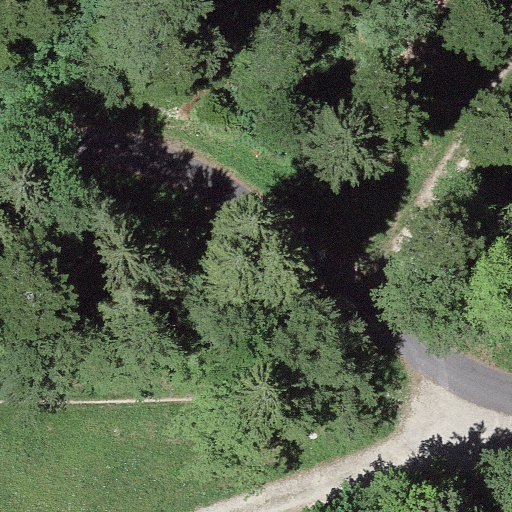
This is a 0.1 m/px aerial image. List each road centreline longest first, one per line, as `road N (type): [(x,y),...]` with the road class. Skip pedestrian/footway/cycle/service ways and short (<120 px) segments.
road 1 (track): [(511,404),(390,332),(332,277),(192,185),(87,154),(0,160)]
road 2 (track): [(264,511),(500,397)]
